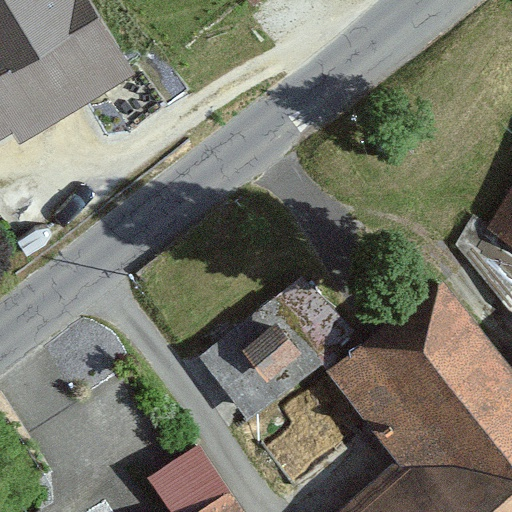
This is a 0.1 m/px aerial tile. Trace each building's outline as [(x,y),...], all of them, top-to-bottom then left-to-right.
[(28,141),(141,72),(96,0),(0,0),(0,134),(18,124),(28,141)] [(511,239),(511,180),(488,227),(511,239)] [(251,418),(361,336),(312,271),(202,353),(251,418)] [(511,511),(511,356),(451,277),(334,367),(411,467),(355,511),(511,511)] [(248,511),(205,444),(148,480),(167,511),(248,511)]
